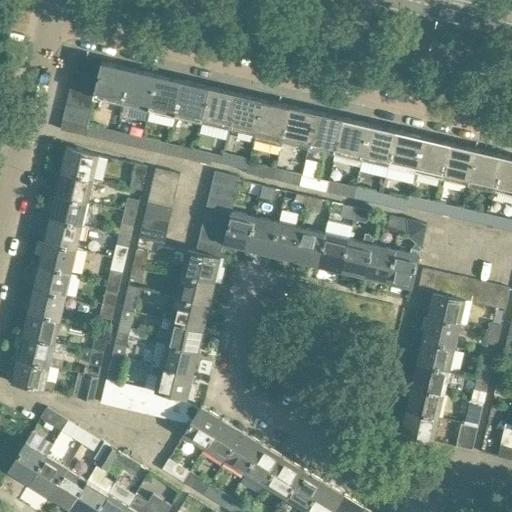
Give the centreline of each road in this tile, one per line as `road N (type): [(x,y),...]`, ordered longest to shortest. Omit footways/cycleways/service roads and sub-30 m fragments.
road 1 (residential): [(511,127),(52,23)]
road 2 (residential): [(432,511),(246,399),(237,372),(263,259)]
road 3 (residential): [(0,252),(52,23)]
